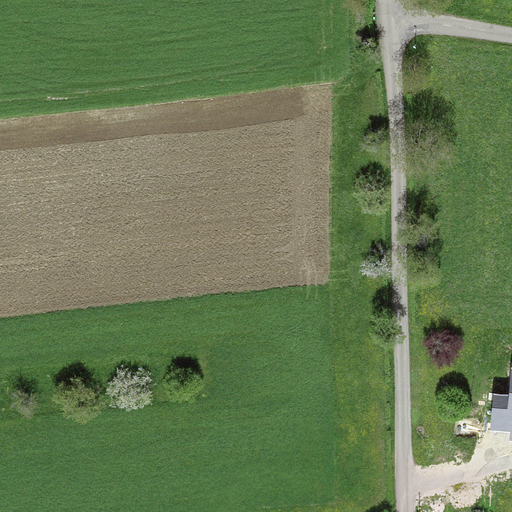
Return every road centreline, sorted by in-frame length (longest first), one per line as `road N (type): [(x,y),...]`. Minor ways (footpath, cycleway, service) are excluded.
road 1 (unclassified): [(404,511),(389,18)]
road 2 (residential): [(511,35),(389,18)]
